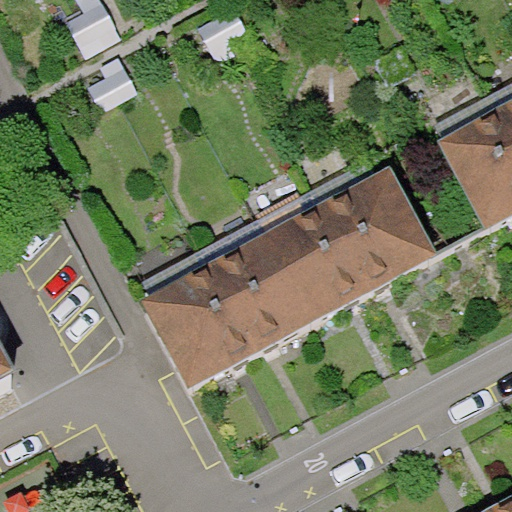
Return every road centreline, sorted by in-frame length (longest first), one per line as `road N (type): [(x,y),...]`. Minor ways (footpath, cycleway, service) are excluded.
road 1 (residential): [(250,511),(511,370)]
road 2 (residential): [(0,451),(117,389),(183,511)]
